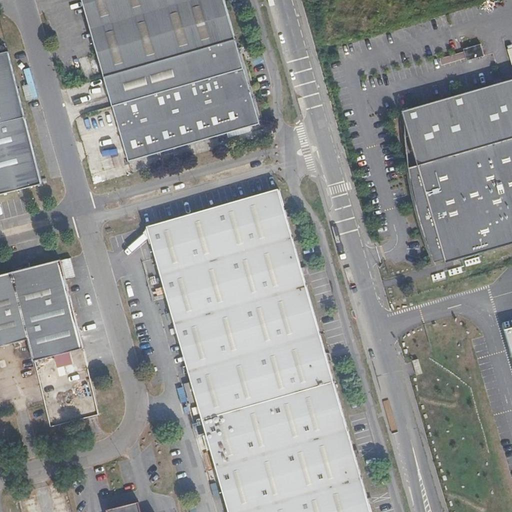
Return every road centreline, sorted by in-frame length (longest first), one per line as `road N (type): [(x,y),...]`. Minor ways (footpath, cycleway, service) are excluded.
road 1 (unclassified): [(0,481),(95,456),(122,440),(133,421),(134,384),(87,220)]
road 2 (unclassified): [(327,152),(405,420)]
road 3 (unclassified): [(322,134),(82,203)]
road 4 (unclassified): [(87,220),(327,152)]
road 5 (unclassified): [(82,203),(23,0)]
road 6 (unknown): [(362,109),(493,71),(484,21)]
road 7 (unclassified): [(283,0),(322,134)]
